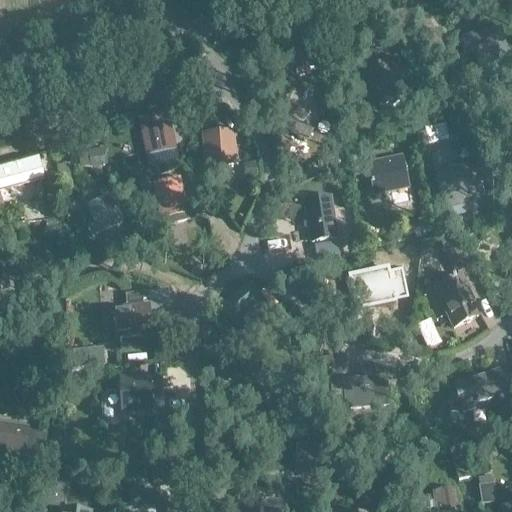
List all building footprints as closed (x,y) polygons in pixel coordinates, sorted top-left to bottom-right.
[(509,71),(499,29),(461,38),(463,49),(471,47),(472,52),(488,49),(494,75),(509,71)] [(405,77),(396,60),(365,77),(385,114),(406,103),(402,96),(412,90),(405,77)] [(292,92),(270,106),(297,148),(319,135),(292,92)] [(177,152),(168,114),(138,121),(146,159),(177,152)] [(402,140),(413,139),(412,130),(400,132),(399,124),(392,122),(384,125),(386,135),(389,138),(390,143),(402,142),(402,140)] [(427,130),(431,146),(450,142),(446,126),(427,130)] [(236,135),(204,136),(205,168),(237,166),(236,135)] [(349,167),(366,164),(365,149),(347,152),(349,167)] [(96,151),(80,155),(83,169),(99,165),(96,151)] [(0,193),(0,194),(3,202),(23,196),(20,188),(44,181),(37,156),(0,166),(0,193)] [(374,200),(411,193),(403,158),(367,165),(374,200)] [(164,162),(146,164),(147,174),(165,173),(164,162)] [(258,179),(256,165),(244,167),(245,180),(258,179)] [(469,165),(436,172),(446,209),(477,203),(469,165)] [(165,227),(194,220),(190,204),(184,205),(178,181),(154,187),(165,227)] [(111,197),(86,207),(95,227),(88,230),(92,239),(124,225),(123,222),(111,197)] [(328,198),(302,202),(310,244),(335,240),(328,198)] [(414,235),(427,231),(425,224),(412,227),(414,235)] [(398,297),(392,274),(384,276),(383,272),(346,282),(354,314),(391,305),(390,300),(398,297)] [(433,290),(453,333),(482,319),(462,277),(433,290)] [(51,290),(29,295),(20,297),(22,308),(54,301),(51,290)] [(127,309),(113,310),(113,311),(114,325),(115,337),(115,340),(153,336),(149,294),(126,295),(127,309)] [(101,320),(105,349),(115,348),(111,319),(101,320)] [(277,397),(274,370),(247,372),(249,400),(277,397)] [(500,371),(456,384),(461,400),(474,397),(478,411),(510,402),(511,408),(511,389),(506,391),(500,371)] [(386,378),(372,379),(330,383),(332,404),(346,402),(347,409),(371,407),(371,410),(389,409),(386,378)] [(164,409),(162,381),(122,383),(124,412),(164,409)] [(30,383),(28,407),(41,408),(44,384),(30,383)] [(0,453),(26,457),(29,431),(0,427),(0,453)] [(324,474),(325,446),(297,444),(296,472),(324,474)] [(417,475),(412,464),(401,468),(405,480),(417,475)] [(51,475),(47,507),(63,509),(67,477),(51,475)] [(458,511),(455,491),(434,494),(434,497),(429,498),(429,497),(409,501),(410,511),(458,511)] [(511,511),(511,495),(497,498),(498,511),(511,511)] [(306,511),(307,508),(291,506),(292,504),(250,498),(248,511),(306,511)]
